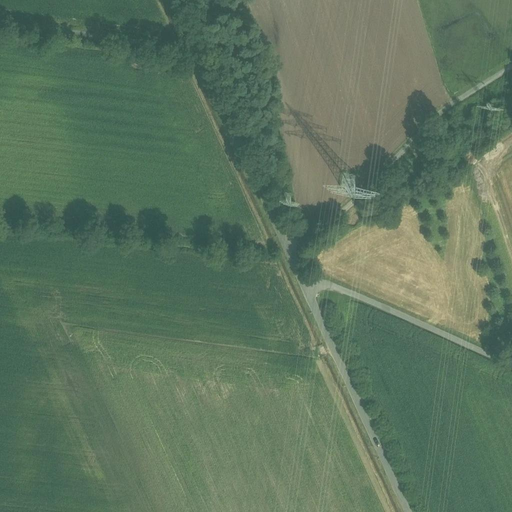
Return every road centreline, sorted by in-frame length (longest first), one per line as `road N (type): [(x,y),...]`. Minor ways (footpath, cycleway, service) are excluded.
road 1 (unclassified): [(295,265),(444,111),(511,65)]
road 2 (unclassified): [(295,265),(178,4)]
road 3 (unclassified): [(409,511),(295,265)]
road 4 (unclassified): [(511,361),(295,265)]
